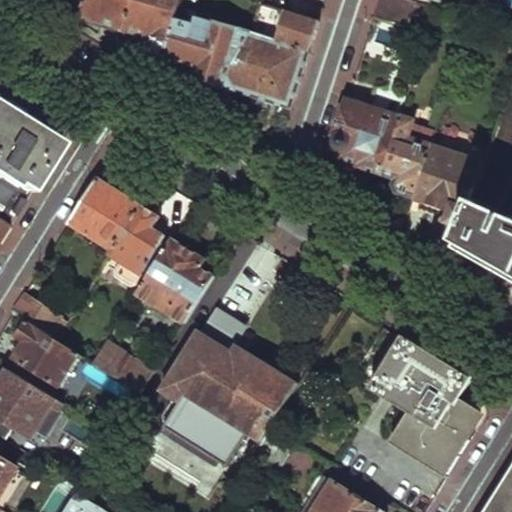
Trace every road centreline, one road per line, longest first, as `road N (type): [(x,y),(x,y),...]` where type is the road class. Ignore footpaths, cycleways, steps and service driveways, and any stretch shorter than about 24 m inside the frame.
road 1 (secondary): [(284,210),(511,352)]
road 2 (residential): [(284,210),(353,0)]
road 3 (residential): [(0,287),(113,104)]
road 4 (secondary): [(113,104),(284,210)]
road 5 (secondary): [(0,29),(113,104)]
